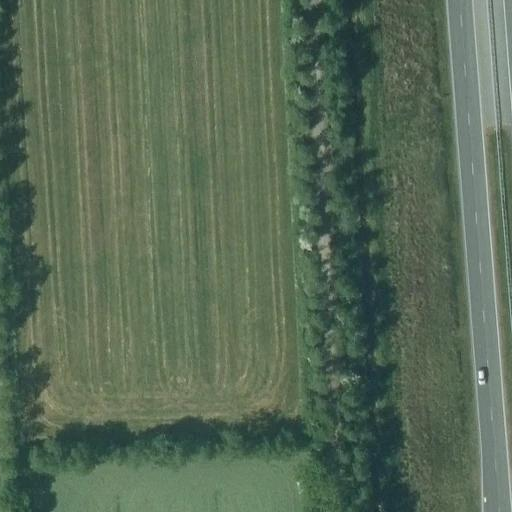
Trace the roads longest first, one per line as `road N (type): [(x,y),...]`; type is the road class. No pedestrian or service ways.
road 1 (trunk): [(459,0),(498,511)]
road 2 (track): [(335,511),(308,0)]
